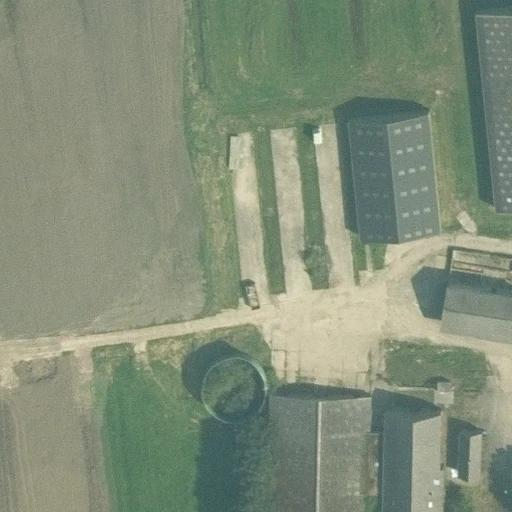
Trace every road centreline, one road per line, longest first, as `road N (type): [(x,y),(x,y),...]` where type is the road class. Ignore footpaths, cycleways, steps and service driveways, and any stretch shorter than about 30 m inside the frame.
road 1 (track): [(351,299),(0,351)]
road 2 (track): [(351,299),(430,244),(511,250)]
